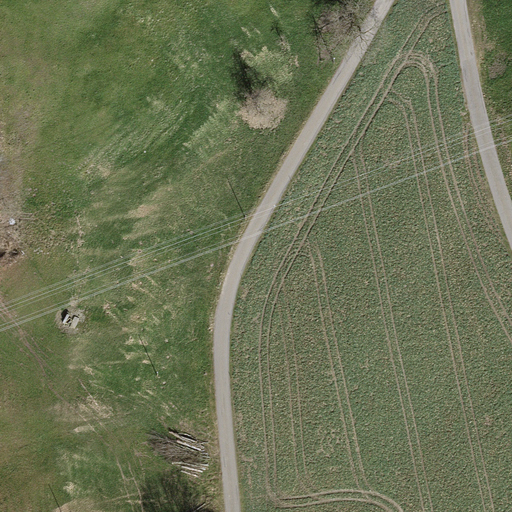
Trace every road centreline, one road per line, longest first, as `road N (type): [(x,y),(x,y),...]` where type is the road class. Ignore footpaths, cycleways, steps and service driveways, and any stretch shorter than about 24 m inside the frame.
road 1 (residential): [(236,511),(222,343),(234,281),(390,0)]
road 2 (tertiary): [(457,0),(511,225)]
